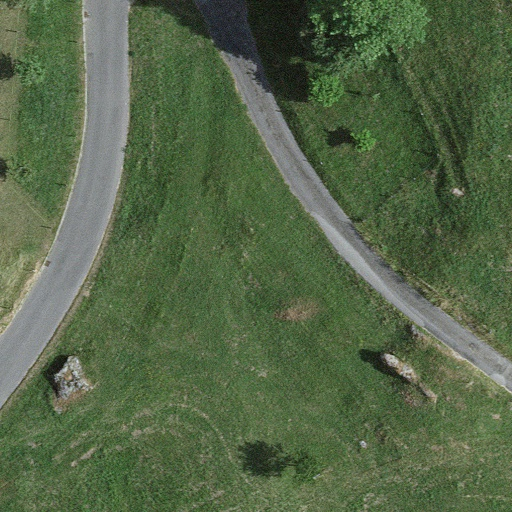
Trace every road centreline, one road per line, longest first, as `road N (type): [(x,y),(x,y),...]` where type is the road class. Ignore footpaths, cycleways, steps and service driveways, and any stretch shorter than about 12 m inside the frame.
road 1 (unclassified): [(216,0),(306,187),(390,284),(511,377)]
road 2 (unclassified): [(0,373),(85,229),(104,159),(112,0)]
